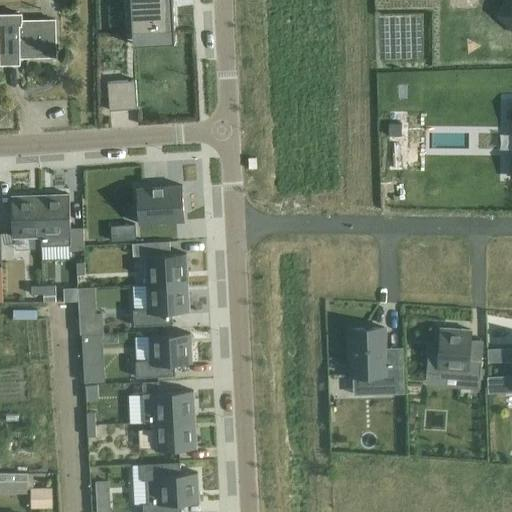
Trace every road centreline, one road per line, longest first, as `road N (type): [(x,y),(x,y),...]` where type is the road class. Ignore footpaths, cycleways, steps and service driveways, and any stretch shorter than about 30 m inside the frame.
road 1 (residential): [(248,511),(233,228)]
road 2 (residential): [(511,229),(233,228)]
road 3 (residential): [(0,147),(227,130)]
road 4 (residential): [(74,511),(60,315)]
road 5 (residential): [(227,130),(219,0)]
